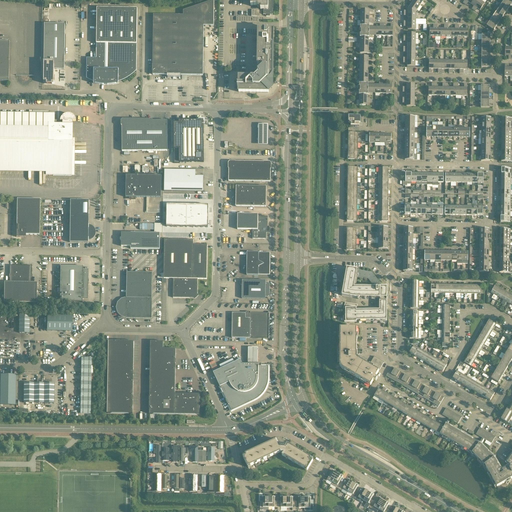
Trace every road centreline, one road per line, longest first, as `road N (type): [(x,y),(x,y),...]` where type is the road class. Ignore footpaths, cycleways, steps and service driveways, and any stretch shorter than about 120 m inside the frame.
road 1 (unknown): [(83,93),(84,11),(136,4),(138,71),(119,106)]
road 2 (unclassified): [(180,329),(215,296),(219,107)]
road 3 (residential): [(397,76),(496,79),(500,35),(511,18)]
road 4 (tertiary): [(297,257),(300,95)]
road 5 (residential): [(77,428),(227,429)]
road 6 (tertiary): [(285,256),(284,350),(295,403)]
road 7 (unclassified): [(107,253),(109,106)]
road 8 (tertiary): [(295,403),(330,439),(411,484)]
road 9 (tertiary): [(305,398),(296,370),(297,257)]
road 10 (tertiary): [(411,484),(334,435),(305,398)]
road 11 (tertiary): [(288,123),(285,256)]
road 12 (residential): [(442,383),(461,351),(464,312),(511,321)]
road 13 (unclassified): [(0,366),(51,366),(106,327)]
